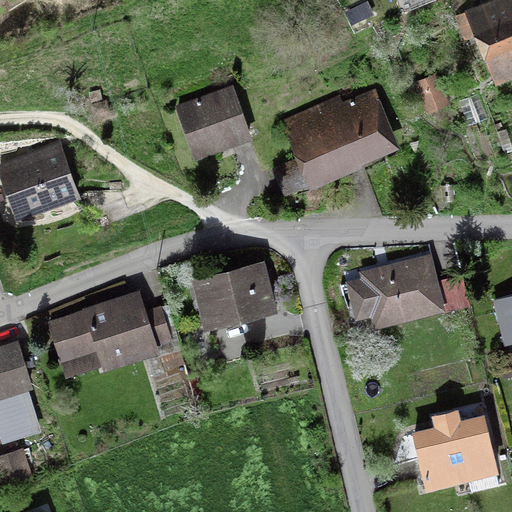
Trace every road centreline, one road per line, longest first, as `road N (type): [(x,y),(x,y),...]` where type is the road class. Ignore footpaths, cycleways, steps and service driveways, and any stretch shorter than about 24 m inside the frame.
road 1 (residential): [(300,229),(150,255),(0,316)]
road 2 (residential): [(365,511),(300,229)]
road 3 (residential): [(511,227),(300,229)]
